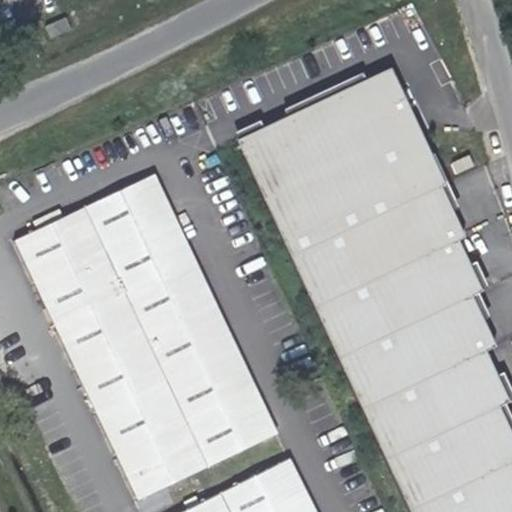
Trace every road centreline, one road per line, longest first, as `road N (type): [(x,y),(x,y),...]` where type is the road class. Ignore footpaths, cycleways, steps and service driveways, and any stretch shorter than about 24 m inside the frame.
road 1 (unknown): [(0,235),(140,158),(178,157),(352,511)]
road 2 (unclassified): [(239,0),(0,120)]
road 3 (unknown): [(123,511),(23,321)]
road 4 (residential): [(479,0),(511,130)]
